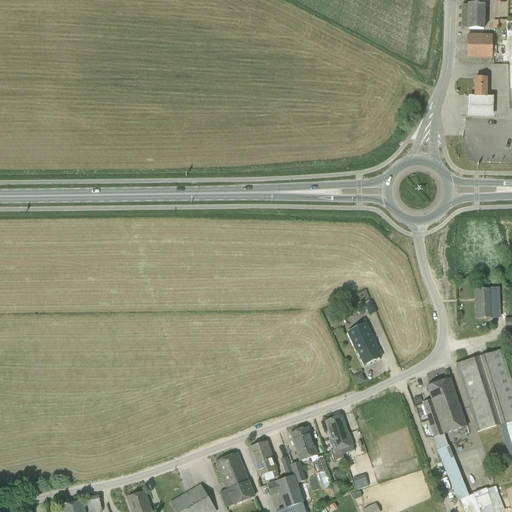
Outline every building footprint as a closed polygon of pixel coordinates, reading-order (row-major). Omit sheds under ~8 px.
[(467,29),(468,29),(481,30),(483,30),(483,19),(484,6),(468,5),(467,29)] [(492,34),(481,34),(468,34),(467,34),(467,59),(492,59),(492,34)] [(486,97),(486,79),(475,79),(474,97),(486,97)] [(474,97),(469,97),(468,116),(494,117),(494,97),(486,97),(474,97)] [(476,318),(492,318),(491,290),(475,290),(476,318)] [(370,316),(376,313),(371,302),(365,305),(370,316)] [(363,366),(381,358),(375,345),(375,344),(366,324),(347,333),(356,353),(357,352),(363,366)] [(477,433),(500,426),(503,434),(502,434),(511,465),(511,464),(511,345),(506,348),(511,366),(511,383),(501,350),(455,364),(477,433)] [(353,375),(356,384),(365,380),(361,372),(353,375)] [(443,435),(466,427),(450,379),(426,387),(431,400),(422,403),(434,438),(443,435)] [(415,405),(422,402),(419,397),(413,399),(415,405)] [(333,419),(339,437),(337,438),(340,448),(341,448),(352,444),(348,432),(347,432),(341,416),(333,419)] [(339,437),(333,419),(324,422),(330,438),(329,439),(333,450),(330,451),(334,462),(344,458),(341,448),(340,448),(337,438),(339,437)] [(304,444),(312,442),(307,428),(289,434),(296,453),(306,449),(304,444)] [(434,438),(438,450),(447,447),(443,435),(434,438)] [(254,465),(262,461),(263,462),(264,461),(265,462),(273,459),(267,442),(248,449),(254,465)] [(312,442),(304,444),(306,449),(296,453),(299,462),(317,456),(312,442)] [(237,454),(216,462),(226,490),(248,482),(237,454)] [(318,460),(315,461),(319,473),(317,474),(322,490),(332,486),(326,470),(327,470),(322,456),(317,457),(318,460)] [(282,459),(287,474),(292,473),(287,457),(282,459)] [(272,472),(274,478),(278,477),(278,475),(273,459),(265,462),(264,461),(263,462),(262,461),(254,465),(258,477),(272,472)] [(297,484),(306,481),(300,462),(290,465),(294,476),(293,476),(296,485),(297,485),(297,484)] [(278,494),(284,510),(276,511),(305,511),(297,485),(296,485),(293,476),(275,481),(267,484),(271,497),(278,494)] [(365,479),(360,481),(358,477),(352,480),(356,491),(368,487),(365,479)] [(248,482),(226,490),(219,493),(225,509),(254,497),(248,482)] [(340,482),(332,485),(336,498),(345,495),(342,489),(340,482)] [(174,511),(215,511),(200,486),(169,503),(174,511)] [(460,500),(464,511),(503,511),(505,511),(495,487),(486,490),(486,489),(473,494),(473,495),(460,500)] [(354,500),(361,497),(359,492),(352,494),(354,500)] [(127,499),(131,511),(151,511),(145,493),(127,499)] [(88,511),(101,511),(102,511),(98,497),(86,500),(88,511)] [(62,511),(83,511),(82,502),(61,506),(62,511)]
